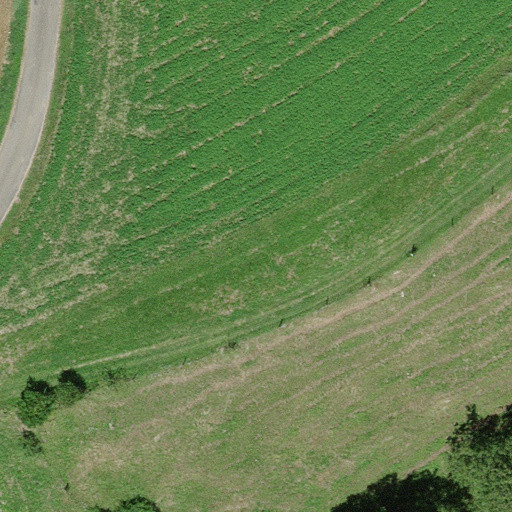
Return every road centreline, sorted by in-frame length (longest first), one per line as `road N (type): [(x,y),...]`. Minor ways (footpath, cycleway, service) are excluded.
road 1 (track): [(0,403),(138,382),(353,278),(511,154)]
road 2 (track): [(46,0),(41,69),(16,169),(0,189)]
